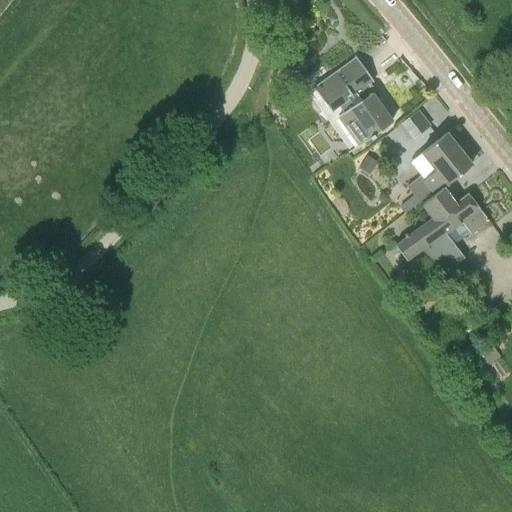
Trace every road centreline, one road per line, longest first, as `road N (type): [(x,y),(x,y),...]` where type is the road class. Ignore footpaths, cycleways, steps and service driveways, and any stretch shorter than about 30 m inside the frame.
road 1 (unclassified): [(0,303),(69,276),(185,156),(237,90),(254,44),(252,0)]
road 2 (tertiary): [(511,159),(380,0)]
